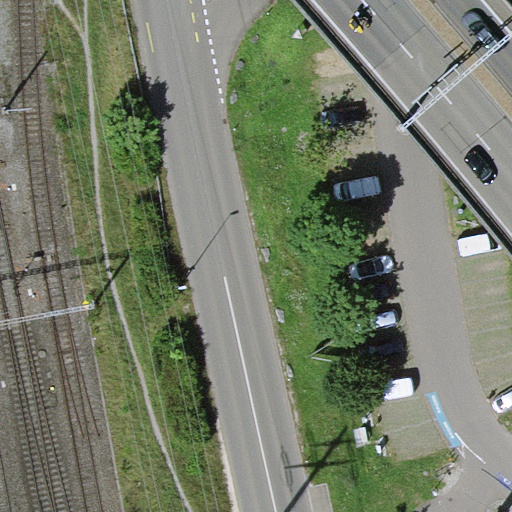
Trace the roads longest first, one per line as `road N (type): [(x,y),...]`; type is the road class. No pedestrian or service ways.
road 1 (secondary): [(167,0),(277,511)]
road 2 (trunk): [(360,0),(511,182)]
